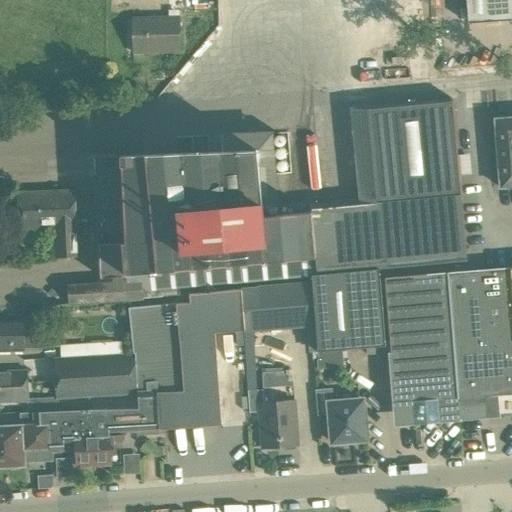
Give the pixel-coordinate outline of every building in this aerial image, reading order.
[(511,0),(467,0),(469,22),(511,18),(511,0)] [(175,47),(175,22),(125,23),(126,48),(175,47)] [(240,76),(240,87),(283,86),(282,75),(240,76)] [(452,99),(362,107),(370,200),(380,199),(460,190),(452,99)] [(511,118),(495,120),(500,188),(511,187),(511,118)] [(168,154),(95,157),(99,245),(162,241),(160,217),(283,207),(276,130),(194,134),(195,155),(168,158),(168,154)] [(84,153),(41,154),(41,163),(84,162),(84,153)] [(67,285),(68,303),(142,299),(180,295),(180,287),(386,269),(466,260),(460,190),(380,199),(370,200),(283,207),(160,217),(162,241),(99,245),(102,283),(67,285)] [(49,217),(51,206),(30,204),(29,215),(49,217)] [(66,224),(47,225),(48,248),(67,247),(66,224)] [(511,267),(387,278),(314,285),(312,285),(317,352),(367,348),(367,354),(393,352),(397,404),(414,402),(416,425),(441,423),(439,400),(460,398),(462,420),(492,417),(490,396),(511,394),(511,267)] [(306,286),(242,291),(245,331),(309,326),(306,286)] [(192,303),(181,304),(187,394),(188,407),(219,405),(218,397),(220,397),(220,395),(218,395),(217,384),(219,384),(219,382),(217,382),(216,370),(218,370),(218,368),(216,369),(215,357),(217,357),(217,355),(215,355),(213,322),(241,320),(239,288),(191,295),(192,303)] [(181,304),(130,308),(133,354),(134,354),(136,394),(137,409),(138,409),(139,431),(138,431),(138,440),(164,439),(163,435),(219,434),(219,405),(188,407),(187,394),(181,304)] [(23,319),(0,319),(0,351),(42,350),(41,317),(23,318),(23,319)] [(133,354),(54,359),(56,398),(136,394),(134,354),(133,354)] [(242,366),(245,379),(257,377),(255,364),(242,366)] [(26,370),(0,372),(0,402),(28,401),(26,370)] [(262,390),(247,391),(249,413),(259,412),(262,448),(297,445),(294,401),(263,404),(262,390)] [(363,400),(329,402),(332,442),(366,439),(363,400)] [(113,428),(112,428),(112,431),(138,431),(139,431),(138,409),(137,409),(112,410),(113,428)] [(112,410),(61,411),(63,429),(94,428),(106,428),(112,428),(113,428),(112,410)] [(21,425),(0,426),(0,466),(12,466),(14,469),(19,468),(21,465),(25,465),(24,461),(50,459),(49,452),(64,451),(63,439),(63,429),(61,411),(20,412),(21,425)] [(94,428),(63,429),(63,439),(75,438),(75,437),(94,436),(94,428)] [(106,428),(94,428),(94,436),(106,436),(106,428)] [(75,437),(75,438),(77,465),(110,463),(109,436),(106,436),(94,436),(75,437)] [(146,456),(154,448),(147,442),(140,450),(146,456)] [(166,454),(165,446),(154,447),(154,455),(166,454)] [(30,481),(44,481),(44,470),(30,469),(30,481)]
